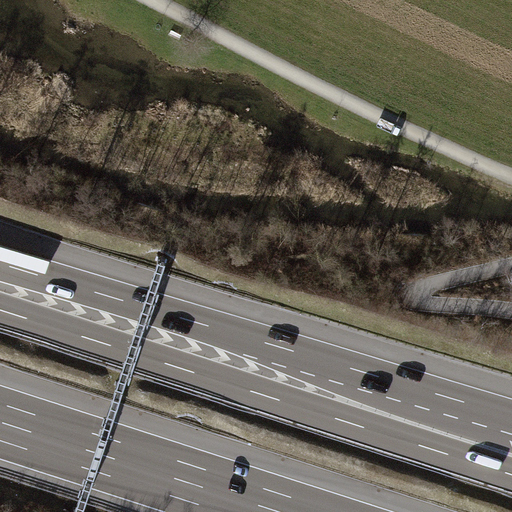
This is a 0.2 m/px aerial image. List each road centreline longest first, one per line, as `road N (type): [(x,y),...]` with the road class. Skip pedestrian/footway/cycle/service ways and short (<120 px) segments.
road 1 (motorway): [(511,474),(0,309)]
road 2 (motorway): [(511,416),(0,263)]
road 3 (track): [(153,0),(511,177)]
road 4 (motorway): [(0,421),(279,511)]
road 5 (track): [(511,264),(419,286),(414,296),(511,310)]
